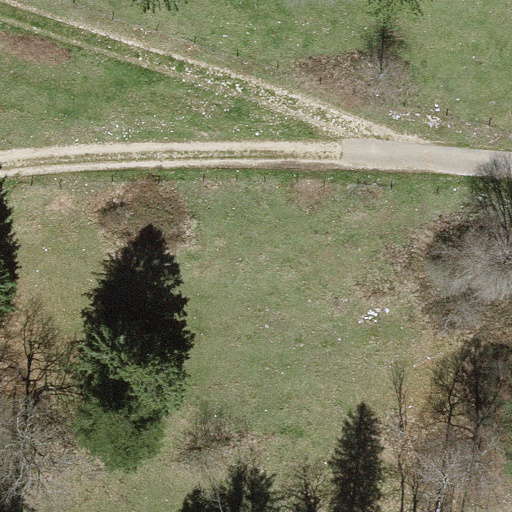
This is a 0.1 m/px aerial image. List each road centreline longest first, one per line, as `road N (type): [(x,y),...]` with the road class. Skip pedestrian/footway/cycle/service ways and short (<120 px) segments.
road 1 (track): [(511,169),(397,157),(0,180)]
road 2 (track): [(397,157),(0,11)]
